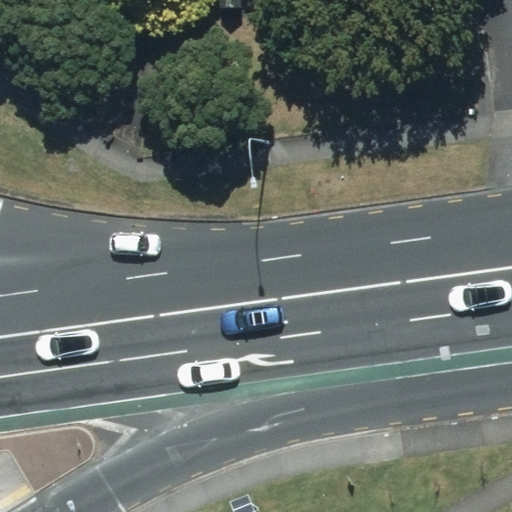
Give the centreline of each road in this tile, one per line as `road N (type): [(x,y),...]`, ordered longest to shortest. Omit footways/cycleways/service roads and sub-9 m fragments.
road 1 (primary): [(487,274),(52,511)]
road 2 (primary): [(0,233),(271,301)]
road 3 (primary): [(271,301),(0,335)]
road 4 (primary): [(487,274),(271,301)]
